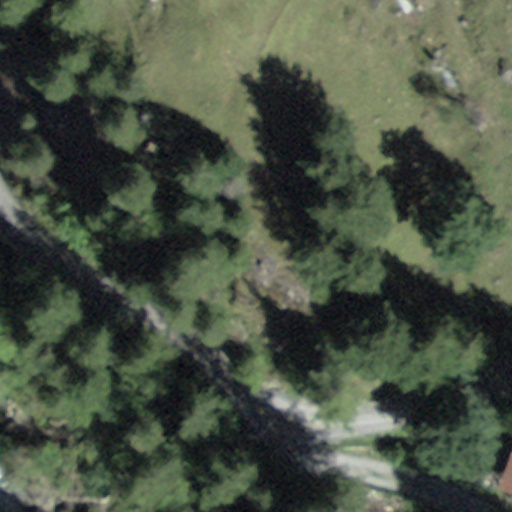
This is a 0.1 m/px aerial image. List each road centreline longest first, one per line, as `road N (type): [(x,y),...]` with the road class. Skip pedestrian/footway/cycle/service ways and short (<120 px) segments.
road 1 (unclassified): [(359,435),(254,386),(85,261),(0,179)]
road 2 (unclassified): [(359,435),(511,373)]
